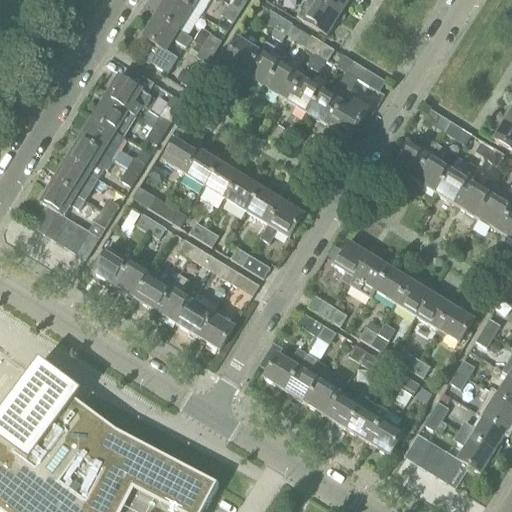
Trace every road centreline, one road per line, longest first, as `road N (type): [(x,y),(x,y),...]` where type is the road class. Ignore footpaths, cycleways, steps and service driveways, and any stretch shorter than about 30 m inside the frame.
road 1 (residential): [(208,415),(466,0)]
road 2 (unclassified): [(208,415),(0,287)]
road 3 (residential): [(125,0),(0,201)]
road 4 (unclassified): [(363,511),(208,415)]
